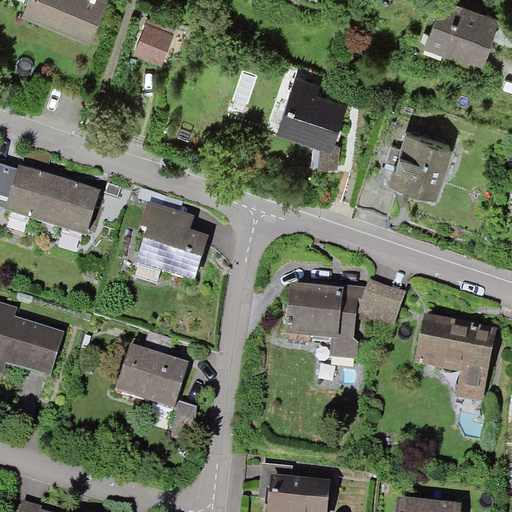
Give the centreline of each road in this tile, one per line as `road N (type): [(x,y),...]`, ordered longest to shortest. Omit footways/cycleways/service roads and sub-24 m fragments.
road 1 (residential): [(216,510),(259,211)]
road 2 (residential): [(0,120),(259,211)]
road 3 (residential): [(259,211),(511,293)]
road 4 (residential): [(0,450),(216,510)]
